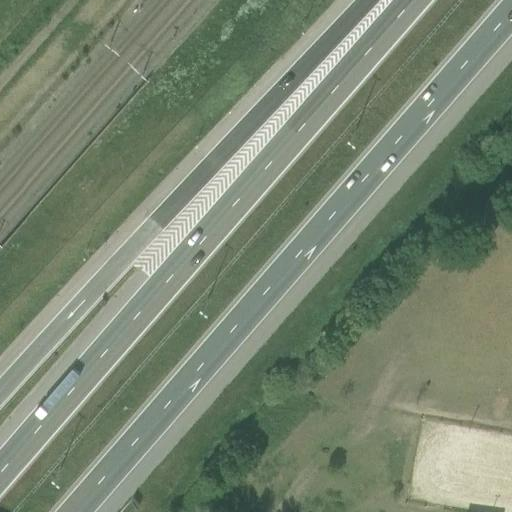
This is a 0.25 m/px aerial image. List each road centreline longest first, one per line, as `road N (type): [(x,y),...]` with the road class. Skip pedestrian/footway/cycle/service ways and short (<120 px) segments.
road 1 (motorway): [(81,511),(511,15)]
road 2 (motorway): [(407,0),(0,475)]
road 3 (motorway): [(368,0),(0,391)]
